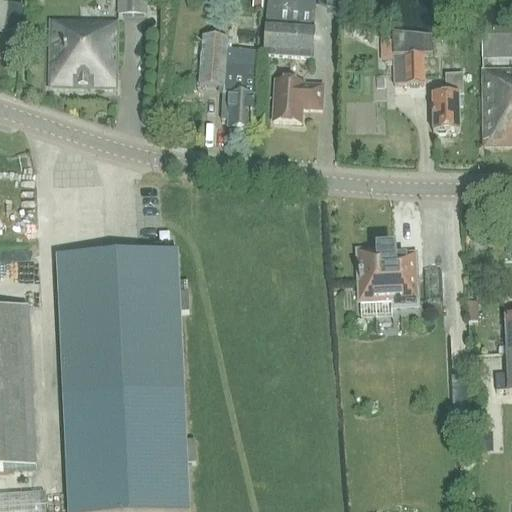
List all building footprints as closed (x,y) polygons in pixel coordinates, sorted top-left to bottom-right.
[(155,0),(119,0),(119,15),(148,16),(149,9),(156,9),(155,0)] [(23,9),(9,7),(0,5),(0,35),(4,36),(5,28),(19,30),(23,9)] [(267,11),(264,59),(313,62),(314,31),(315,14),(314,14),(267,11)] [(117,93),(119,24),(50,23),(49,91),(117,93)] [(511,29),(482,31),(483,62),(511,61),(511,29)] [(430,39),(394,36),(394,88),(424,87),(424,58),(431,58),(430,39)] [(227,53),(227,41),(203,39),(199,88),(224,90),(222,122),(228,122),(228,130),(252,132),(258,55),(227,53)] [(511,149),(511,73),(483,74),(484,150),(511,149)] [(460,110),(464,110),(463,99),(462,78),(446,78),(446,100),(432,100),(433,136),(460,135),(460,110)] [(322,115),(324,91),(304,90),(304,88),(276,85),(273,125),(302,128),(303,114),(322,115)] [(216,126),(219,100),(203,98),(200,124),(216,126)] [(361,254),(358,255),(360,303),(394,302),(394,309),(416,308),(414,258),(394,259),(394,253),(374,254),(374,252),(361,252),(361,254)] [(64,401),(185,396),(181,316),(189,315),(189,295),(180,295),(178,255),(57,260),(64,401)] [(0,472),(35,471),(28,312),(0,313),(0,472)] [(508,377),(496,378),(496,394),(508,393),(509,395),(511,395),(511,357),(507,357),(508,377)] [(187,444),(185,396),(64,401),(68,511),(189,511),(188,467),(196,466),(195,444),(187,444)] [(0,497),(0,511),(45,511),(45,495),(0,497)]
